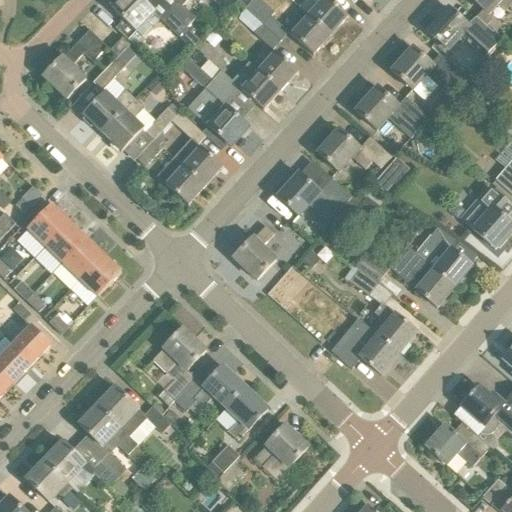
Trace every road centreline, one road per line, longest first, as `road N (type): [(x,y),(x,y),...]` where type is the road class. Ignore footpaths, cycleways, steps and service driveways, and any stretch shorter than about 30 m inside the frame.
road 1 (residential): [(179,264),(415,0)]
road 2 (residential): [(377,449),(179,264)]
road 3 (residential): [(0,450),(179,264)]
road 4 (residential): [(179,264),(24,115)]
road 5 (residential): [(377,449),(511,296)]
